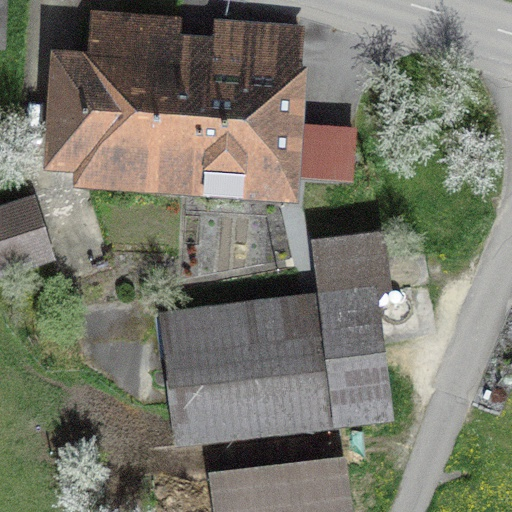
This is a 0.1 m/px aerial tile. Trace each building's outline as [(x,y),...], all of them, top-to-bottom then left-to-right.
[(305,28),(90,14),(87,60),(51,57),(42,178),(72,180),(71,195),(299,210),(308,74),(302,73),(305,28)] [(358,130),(319,129),(318,185),(356,186),(358,130)] [(0,206),(0,283),(56,265),(33,196),(0,206)] [(317,298),(161,316),(177,451),(394,425),(380,305),(394,303),(386,235),(310,244),(317,298)] [(211,511),(352,511),(347,462),(208,479),(211,511)]
